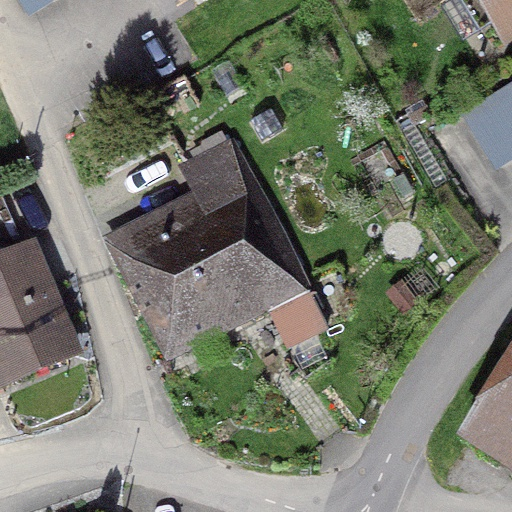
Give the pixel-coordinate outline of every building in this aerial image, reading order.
[(25,0),(34,13),(53,0),(25,0)] [(511,0),(477,0),(504,44),(511,38),(511,0)] [(511,88),(465,117),(497,169),(511,159),(511,88)] [(305,293),(298,269),(233,146),(187,171),(220,226),(196,238),(182,210),(110,246),(166,354),(235,319),(237,324),(265,310),(268,314),(272,312),(289,346),(326,329),(308,292),(305,293)] [(72,356),(27,249),(0,260),(0,370),(6,384),(72,356)] [(511,360),(463,436),(511,467),(511,360)]
